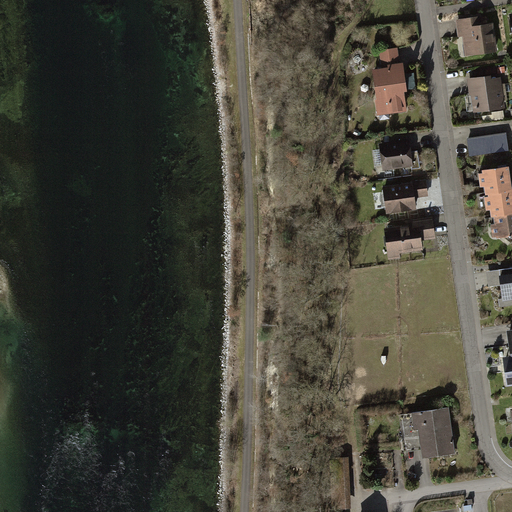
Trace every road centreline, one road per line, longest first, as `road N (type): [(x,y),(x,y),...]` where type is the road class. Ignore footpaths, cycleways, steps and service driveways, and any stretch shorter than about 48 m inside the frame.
road 1 (track): [(244,511),(251,251),(237,0)]
road 2 (residential): [(511,475),(490,452),(482,425),(423,0)]
